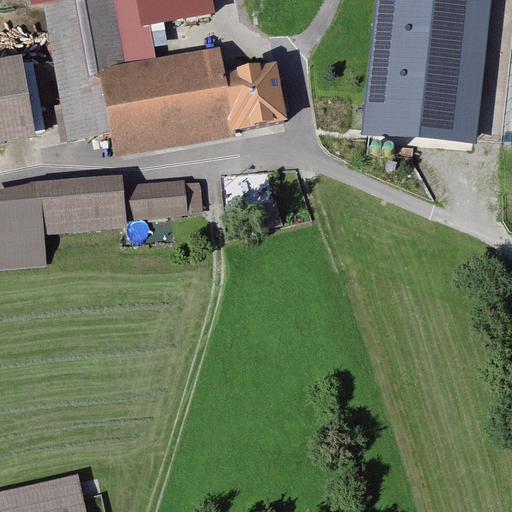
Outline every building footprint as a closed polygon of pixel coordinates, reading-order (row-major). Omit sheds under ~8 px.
[(29,0),(31,10),(44,8),(68,146),(111,138),(115,162),(237,141),(236,135),(287,126),(277,68),(225,77),(221,51),(156,63),(145,0),(29,0)] [(492,0),(376,0),(362,138),(477,150),(492,0)] [(22,62),(0,65),(0,149),(37,143),(22,62)] [(123,179),(31,187),(0,194),(0,271),(47,268),(44,239),(127,232),(127,223),(188,218),(185,183),(124,188),(123,179)] [(204,211),(203,187),(190,187),(191,211),(204,211)] [(277,203),(250,211),(257,235),(284,228),(277,203)] [(0,511),(86,511),(79,479),(0,495),(0,511)]
